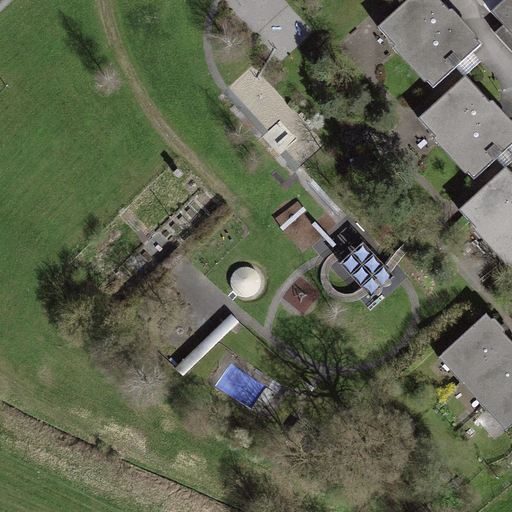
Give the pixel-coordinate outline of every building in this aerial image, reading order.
[(441,0),(402,0),(375,24),(428,85),(478,41),(441,0)] [(511,0),(488,0),(481,7),(511,41),(511,0)] [(511,121),(463,70),(414,115),(477,182),(499,161),(511,149),(511,121)] [(511,263),(511,174),(508,171),(461,215),(509,266),(511,263)] [(233,281),(233,296),(260,296),(260,281),(233,281)] [(433,349),(500,428),(511,418),(511,334),(486,304),(433,349)]
